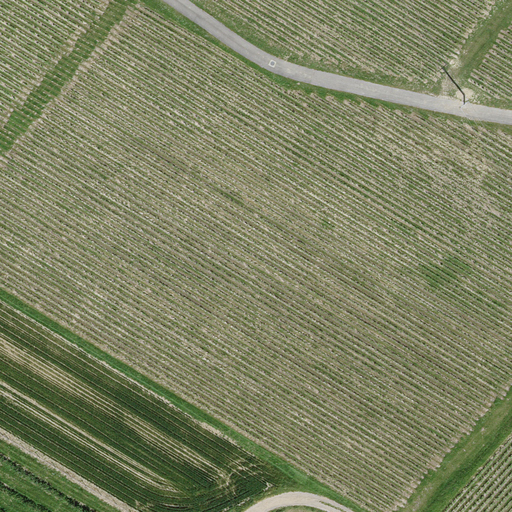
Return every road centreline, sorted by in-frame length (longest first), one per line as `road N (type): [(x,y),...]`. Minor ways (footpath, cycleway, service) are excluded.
road 1 (track): [(511,115),(309,76),(177,0)]
road 2 (track): [(511,3),(442,102)]
